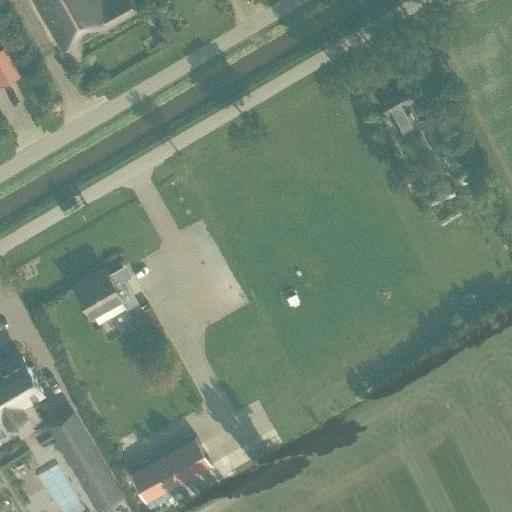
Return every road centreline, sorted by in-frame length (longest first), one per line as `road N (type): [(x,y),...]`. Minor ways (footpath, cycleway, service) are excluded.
road 1 (unclassified): [(0,251),(428,0)]
road 2 (unclassified): [(300,0),(0,175)]
